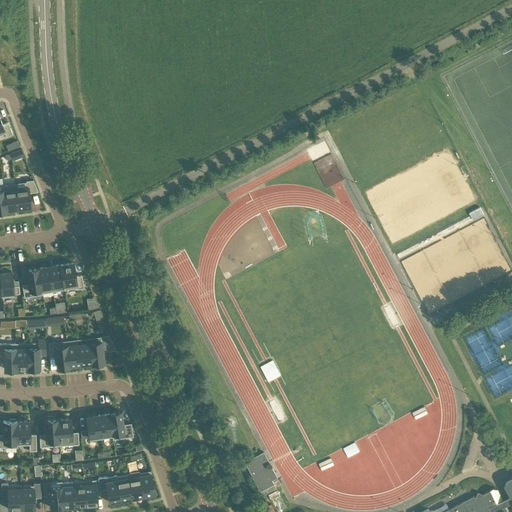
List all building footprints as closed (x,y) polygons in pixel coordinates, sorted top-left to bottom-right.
[(2,125),(0,119),(0,135),(4,133),(6,137),(12,134),(8,123),(2,125)] [(21,149),(11,153),(14,159),(23,156),(21,149)] [(313,161),(327,187),(345,178),(331,151),(313,161)] [(37,192),(33,179),(26,180),(26,182),(14,183),(17,208),(30,207),(28,193),(37,192)] [(14,183),(3,185),(6,210),(17,208),(14,183)] [(81,275),(75,276),(73,262),(60,264),(64,289),(76,287),(76,288),(83,287),(81,275)] [(60,264),(49,266),(52,291),(64,289),(60,264)] [(49,266),(37,268),(41,294),(42,294),(42,293),(52,291),(49,266)] [(37,268),(26,269),(28,283),(21,284),(23,297),(41,294),(37,268)] [(13,293),(19,293),(18,285),(12,285),(11,271),(0,272),(0,279),(2,296),(13,295),(13,293)] [(100,336),(89,338),(92,363),(104,362),(102,348),(113,347),(115,350),(109,335),(100,336)] [(89,338),(78,339),(80,364),(92,363),(89,338)] [(38,342),(27,343),(28,368),(28,370),(34,370),(34,368),(40,368),(39,354),(45,354),(45,339),(38,339),(38,342)] [(66,340),(69,366),(80,364),(78,339),(69,340),(66,340)] [(69,366),(66,340),(55,342),(55,341),(48,342),(49,354),(56,353),(57,367),(62,366),(62,368),(69,368),(68,366),(69,366)] [(15,343),(0,343),(0,355),(4,355),(4,369),(16,368),(15,343)] [(28,368),(27,343),(15,343),(16,368),(28,368)] [(274,359),(261,366),(269,381),(282,375),(274,359)] [(113,437),(112,437),(112,439),(133,436),(130,418),(122,419),(121,411),(109,413),(113,437)] [(113,437),(109,413),(98,414),(101,439),(112,437),(113,437)] [(101,439),(98,414),(86,416),(89,440),(101,439)] [(17,445),(16,421),(15,421),(15,418),(9,419),(9,421),(3,421),(3,434),(0,434),(0,446),(4,447),(4,448),(17,447),(17,445)] [(59,445),(78,444),(78,432),(71,432),(70,418),(57,419),(59,445)] [(59,445),(57,419),(44,420),(45,434),(39,434),(40,447),(59,445)] [(17,445),(29,445),(29,451),(36,451),(36,434),(29,434),(29,420),(16,421),(17,445)] [(352,454),(364,449),(360,439),(348,445),(352,454)] [(85,458),(84,448),(76,448),(77,459),(85,458)] [(259,454),(243,462),(259,492),(273,484),(269,476),(274,473),(262,452),(259,454)] [(139,473),(139,470),(126,473),(126,474),(127,474),(132,498),(143,496),(139,473)] [(139,473),(143,496),(155,493),(150,471),(139,473)] [(127,474),(126,474),(116,476),(120,500),(132,498),(127,474)] [(109,502),(120,500),(116,476),(116,475),(104,477),(104,476),(97,477),(98,479),(100,490),(106,489),(109,502)] [(510,495),(503,499),(506,504),(511,500),(511,477),(506,481),(505,484),(510,495)] [(100,490),(98,479),(84,480),(86,505),(98,504),(97,494),(101,494),(100,490)] [(72,481),(74,506),(86,505),(84,480),(72,481)] [(61,482),(61,481),(42,483),(43,495),(50,495),(51,508),(63,506),(61,482)] [(63,506),(74,506),(72,481),(61,482),(63,506)] [(8,509),(21,508),(20,485),(21,485),(21,484),(7,484),(7,482),(1,482),(1,495),(7,495),(8,509)] [(20,485),(21,508),(34,508),(34,497),(41,497),(40,483),(33,483),(33,485),(21,485),(20,485)] [(509,511),(506,504),(503,499),(497,489),(493,487),(483,493),(483,495),(477,498),(476,496),(474,495),(442,511),(434,511),(433,510),(427,509),(420,511),(509,511)] [(276,489),(267,494),(270,499),(279,495),(276,489)]
